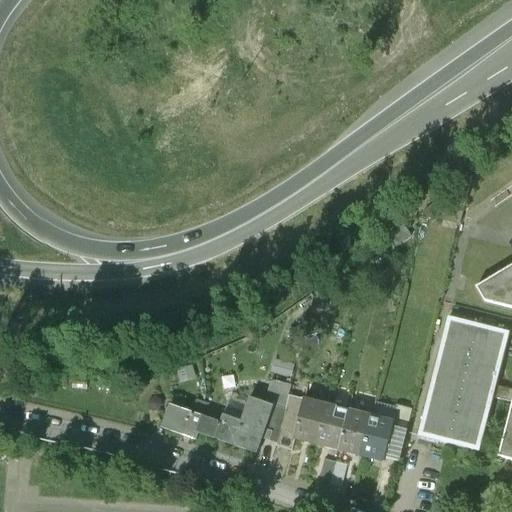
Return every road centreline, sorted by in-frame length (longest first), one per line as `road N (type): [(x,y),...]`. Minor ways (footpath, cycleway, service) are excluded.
road 1 (motorway): [(511,21),(335,156),(187,237),(152,246),(84,244),(39,225),(0,182)]
road 2 (motorway): [(0,274),(107,276),(205,252),(511,60)]
road 3 (residential): [(327,511),(218,474),(0,419)]
